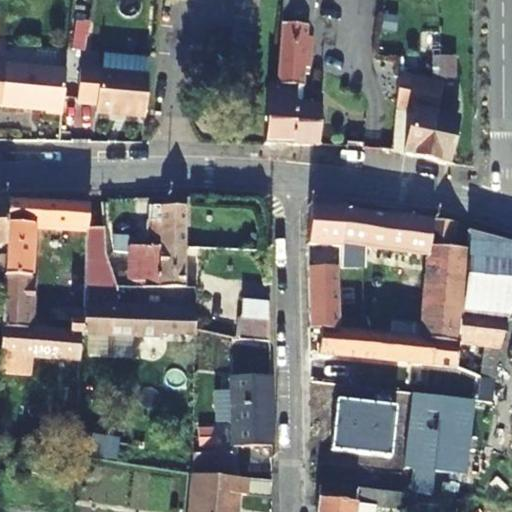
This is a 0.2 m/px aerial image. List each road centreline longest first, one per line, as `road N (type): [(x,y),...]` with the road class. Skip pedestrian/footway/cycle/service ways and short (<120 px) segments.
road 1 (residential): [(287,180),(289,511)]
road 2 (tertiary): [(0,180),(287,180)]
road 3 (tertiary): [(287,180),(501,213)]
road 4 (residential): [(501,213),(502,0)]
